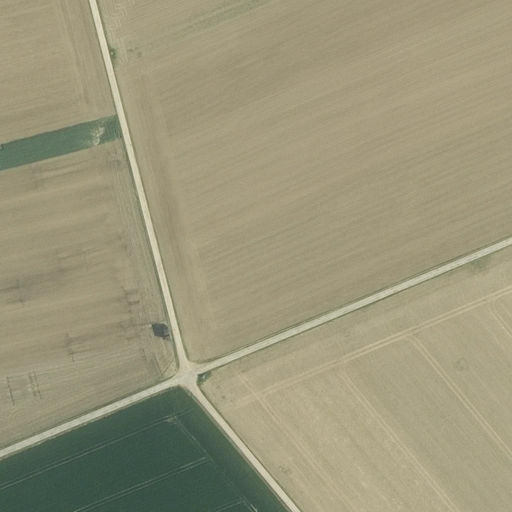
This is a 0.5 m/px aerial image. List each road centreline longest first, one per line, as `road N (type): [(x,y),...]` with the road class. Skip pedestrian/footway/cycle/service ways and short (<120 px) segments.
road 1 (track): [(91,0),(186,375)]
road 2 (unclassified): [(511,239),(186,375)]
road 3 (unclassified): [(186,375),(0,452)]
road 4 (unclassified): [(296,511),(186,375)]
